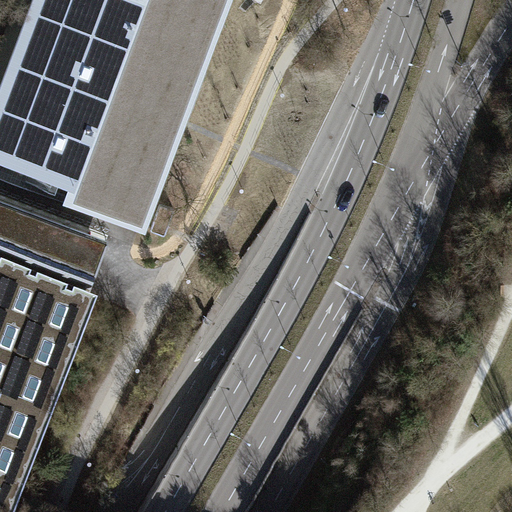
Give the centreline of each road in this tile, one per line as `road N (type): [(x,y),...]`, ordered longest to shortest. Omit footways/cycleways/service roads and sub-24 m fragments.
road 1 (trunk): [(65,511),(171,328),(300,134),(405,0)]
road 2 (trunk): [(12,511),(126,314),(329,0)]
road 3 (primary): [(414,0),(355,166),(164,511)]
road 4 (primary): [(221,511),(422,163)]
road 5 (trunk): [(205,0),(0,282)]
road 6 (primary): [(422,163),(462,0)]
road 7 (primary): [(422,163),(511,26)]
